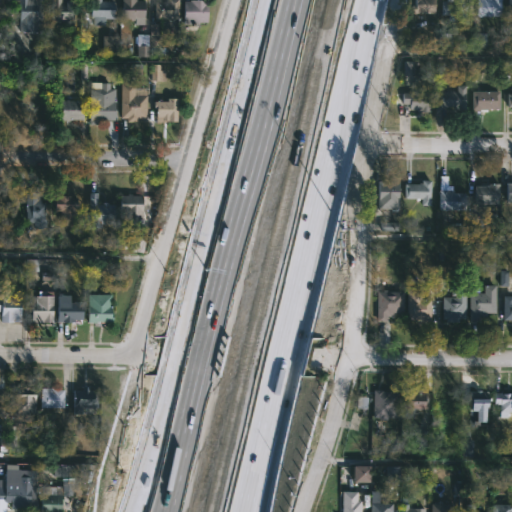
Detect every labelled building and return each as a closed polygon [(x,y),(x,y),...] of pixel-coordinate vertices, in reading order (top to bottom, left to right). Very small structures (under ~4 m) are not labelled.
[(38,0),(38,29),(28,29),(28,20),(17,20),(17,0),(38,0)] [(71,0),(71,21),(48,20),(48,0),(71,0)] [(112,0),(112,4),(114,4),(114,10),(112,10),(112,18),(104,18),(104,24),(91,24),(91,17),(89,17),(89,0),(112,0)] [(143,0),(143,24),(133,24),(134,20),(129,20),(129,17),(121,17),(120,0),(143,0)] [(178,0),(178,11),(177,11),(177,18),(153,18),(153,0),(178,0)] [(206,0),(206,22),(182,24),(182,0),(206,0)] [(433,0),(433,13),(410,13),(411,4),(414,4),(414,0),(433,0)] [(466,0),(467,12),(465,12),(465,22),(454,22),(454,9),(444,9),(444,0),(466,0)] [(477,16),(476,16),(476,0),(500,0),(500,16),(477,16)] [(156,23),(156,35),(159,35),(159,47),(164,47),(163,55),(149,55),(149,23),(156,23)] [(148,34),(136,35),(136,57),(149,57),(148,34)] [(472,45),(482,45),(483,41),(479,41),(479,34),(473,34),(472,45)] [(118,36),(102,36),(101,55),(117,55),(118,36)] [(150,81),(163,81),(163,65),(150,65),(150,81)] [(99,81),(108,82),(108,88),(114,88),(113,120),(98,120),(98,125),(88,125),(89,81),(99,81)] [(134,84),(134,88),(147,88),(146,119),(138,119),(137,122),(126,122),(126,118),(120,118),(120,84),(134,84)] [(464,84),(464,109),(453,109),(453,106),(439,108),(439,91),(455,91),(455,84),(464,84)] [(421,88),(421,92),(429,92),(429,109),(408,109),(408,104),(401,104),(401,92),(413,92),(413,88),(421,88)] [(498,109),(486,108),(486,111),(478,111),(478,123),(471,123),(471,90),(499,91),(498,109)] [(176,98),(176,121),(152,120),(152,100),(166,101),(166,97),(176,98)] [(65,120),(59,120),(59,99),(81,99),(81,120),(65,120)] [(446,175),(446,184),(451,184),(452,192),(464,192),(464,210),(438,209),(437,189),(439,189),(439,175),(446,175)] [(429,180),(429,204),(420,204),(420,198),(403,198),(403,183),(418,183),(418,182),(420,182),(420,179),(429,180)] [(382,180),(382,182),(397,182),(398,208),(376,208),(377,180),(382,180)] [(498,183),(498,204),(473,203),(473,185),(483,185),(483,184),(487,184),(488,183),(498,183)] [(59,190),(59,194),(68,194),(68,197),(75,197),(75,209),(72,209),(72,224),(59,224),(59,210),(52,210),(51,190),(59,190)] [(47,202),(47,215),(44,215),(43,220),(46,220),(46,226),(32,227),(33,222),(22,221),(23,191),(38,191),(38,202),(47,202)] [(96,192),(96,204),(100,204),(100,202),(106,201),(106,204),(113,204),(114,224),(100,224),(100,227),(90,227),(90,214),(88,214),(87,192),(96,192)] [(130,193),(130,194),(140,194),(141,218),(123,219),(123,212),(119,212),(118,194),(130,193)] [(144,236),(126,234),(125,251),(143,253),(144,236)] [(471,321),(468,321),(468,292),(483,293),(483,285),(494,285),(494,312),(485,312),(485,317),(480,317),(480,321),(471,321)] [(420,287),(420,299),(429,299),(429,322),(420,322),(420,319),(405,319),(406,286),(420,287)] [(465,286),(464,319),(460,319),(460,321),(444,321),(444,319),(441,319),(441,296),(454,297),(454,295),(450,295),(450,286),(465,286)] [(386,289),(386,291),(402,292),(402,313),(392,313),(392,316),(386,316),(385,322),(375,322),(375,291),(386,289)] [(52,290),(52,322),(29,322),(29,304),(33,304),(31,296),(44,295),(44,290),(52,290)] [(62,294),(69,295),(69,302),(76,301),(76,302),(83,302),(82,324),(73,324),(73,321),(57,321),(58,292),(62,292),(62,294)] [(6,297),(19,297),(18,319),(0,319),(0,293),(6,294),(6,297)] [(109,294),(109,312),(111,312),(111,321),(102,321),(102,323),(99,324),(85,322),(86,294),(109,294)] [(511,295),(511,323),(510,323),(510,320),(501,320),(502,295),(511,295)] [(87,386),(87,390),(95,390),(94,407),(80,406),(80,414),(71,413),(71,390),(80,390),(80,386),(87,386)] [(26,387),(26,389),(34,389),(33,411),(14,411),(15,389),(22,389),(22,387),(26,387)] [(51,388),(51,389),(62,389),(61,407),(38,407),(39,388),(51,388)] [(381,390),(381,391),(397,392),(397,418),(382,418),(382,420),(377,420),(377,418),(371,418),(372,389),(381,390)] [(413,418),(405,417),(405,391),(424,390),(424,409),(413,409),(413,418)] [(480,390),(480,393),(486,393),(484,422),(471,421),(471,427),(462,426),(462,393),(475,393),(475,390),(480,390)] [(500,392),(511,392),(511,412),(508,412),(507,417),(499,417),(499,404),(493,404),(493,392),(500,392)] [(429,432),(415,432),(415,448),(429,448),(429,432)] [(348,455),(365,455),(365,444),(348,444),(348,455)] [(61,488),(59,488),(59,475),(55,475),(55,462),(92,462),(92,472),(72,472),(73,487),(61,488)] [(368,466),(351,466),(352,482),(369,482),(368,466)] [(398,481),(399,467),(385,466),(385,481),(398,481)] [(511,469),(511,490),(507,490),(507,484),(502,484),(502,469),(511,469)] [(31,476),(30,507),(20,506),(20,510),(17,509),(17,508),(10,507),(10,502),(3,502),(3,499),(0,498),(0,480),(18,480),(18,476),(31,476)] [(60,495),(58,511),(38,511),(39,486),(54,487),(54,494),(60,495)] [(356,491),(356,500),(359,500),(359,511),(340,511),(341,491),(356,491)] [(407,499),(406,508),(424,508),(423,511),(399,511),(399,507),(402,508),(402,499),(407,499)] [(391,503),(391,511),(368,511),(369,500),(379,500),(379,503),(391,503)] [(429,511),(430,503),(453,503),(453,511),(429,511)]
